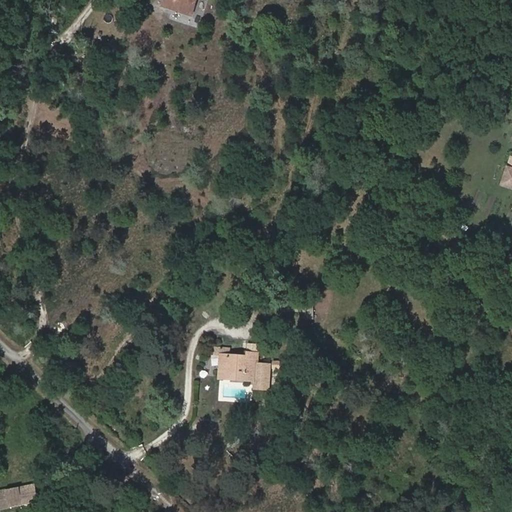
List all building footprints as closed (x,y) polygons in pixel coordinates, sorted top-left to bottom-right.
[(163,0),(161,7),(191,17),(196,0),(163,0)] [(511,167),(506,166),(499,185),(511,189),(511,167)] [(258,351),(258,344),(248,343),(248,350),(258,351)] [(220,358),(219,379),(229,380),(229,376),(247,376),(247,380),(256,380),(255,390),(264,390),(264,383),(268,383),(269,366),(256,365),(256,356),(247,355),(247,359),(220,358)] [(3,491),(5,503),(7,510),(34,505),(30,488),(3,491)]
